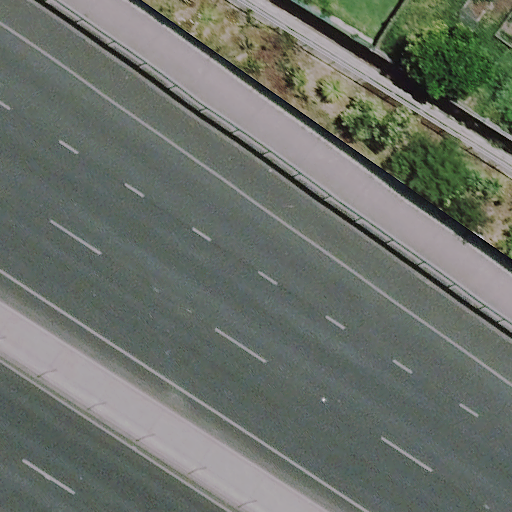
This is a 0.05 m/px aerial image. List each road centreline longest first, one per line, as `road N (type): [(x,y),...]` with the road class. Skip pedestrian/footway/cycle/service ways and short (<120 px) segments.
road 1 (trunk): [(0,175),(508,511)]
road 2 (trunk): [(101,511),(0,445)]
